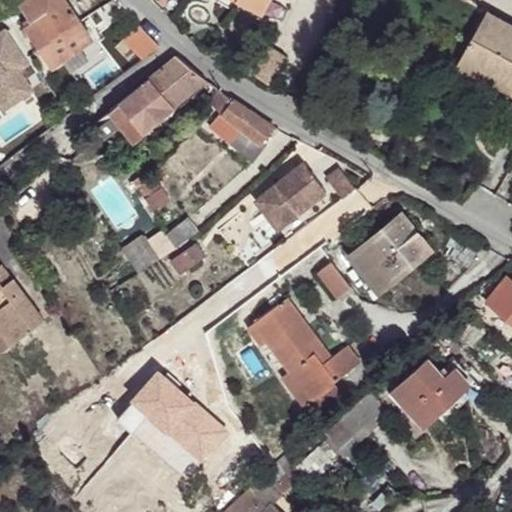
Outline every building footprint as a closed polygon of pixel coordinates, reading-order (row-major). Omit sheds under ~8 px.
[(25,25),(54,67),(93,40),(65,0),(22,0),(18,3),(31,21),(25,25)] [(238,0),(262,13),(269,0),(238,0)] [(511,24),(487,11),(457,63),(458,64),(480,76),(511,94),(511,24)] [(26,74),(37,68),(5,20),(0,23),(0,105),(33,85),(26,74)] [(160,46),(139,24),(117,45),(125,54),(132,46),(144,58),(159,46),(160,46)] [(271,46),(254,75),(268,84),(286,55),(271,46)] [(145,129),(205,78),(177,55),(109,113),(112,116),(99,127),(104,141),(121,127),(135,144),(148,133),(145,129)] [(480,76),(458,64),(456,68),(478,80),(480,76)] [(148,133),(210,81),(205,78),(145,129),(148,133)] [(218,89),(210,101),(220,112),(207,128),(253,163),(266,146),(262,143),(275,127),(218,89)] [(300,157),(251,195),(277,229),(327,192),(300,157)] [(340,168),(326,178),(341,197),(355,187),(340,168)] [(156,191),(148,179),(150,177),(146,173),(132,182),(142,197),(130,205),(140,219),(169,199),(161,187),(156,191)] [(402,214),(351,255),(379,290),(430,249),(402,214)] [(167,234),(176,248),(198,231),(188,217),(167,234)] [(177,248),(176,248),(167,234),(163,229),(146,240),(160,260),(177,248)] [(160,260),(146,240),(143,236),(124,248),(140,273),(160,260)] [(197,243),(170,261),(180,274),(206,256),(197,243)] [(291,244),(276,255),(281,261),(295,250),(291,244)] [(337,298),(351,287),(332,261),(317,272),(337,298)] [(2,263),(0,264),(0,281),(3,285),(13,277),(2,263)] [(266,266),(243,282),(252,294),(274,278),(266,266)] [(0,331),(11,346),(45,320),(13,277),(3,285),(0,281),(0,331)] [(510,283),(503,277),(484,301),(511,323),(511,282),(511,281),(510,283)] [(252,294),(243,282),(228,293),(236,305),(252,294)] [(287,297),(248,327),(261,345),(267,341),(289,371),(281,377),(303,406),(311,400),(318,409),(342,392),(334,382),(360,362),(348,345),(329,359),(325,353),(327,351),(287,297)] [(0,350),(1,353),(11,346),(0,331),(0,350)] [(427,357),(392,389),(425,426),(451,402),(472,383),(456,366),(444,376),(427,357)] [(472,383),(451,402),(457,408),(477,389),(472,383)] [(340,419),(341,421),(358,441),(386,418),(383,414),(387,410),(372,392),(340,419)] [(341,421),(326,433),(345,456),(360,443),(358,441),(341,421)] [(319,447),(296,466),(307,478),(330,459),(319,447)] [(267,472),(222,511),(281,511),(273,503),(282,494),(282,489),(267,472)]
